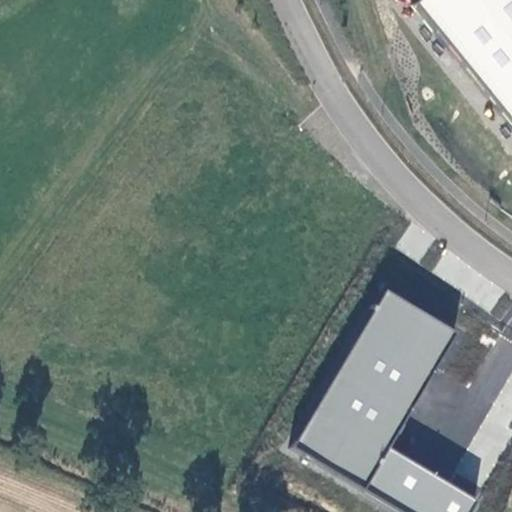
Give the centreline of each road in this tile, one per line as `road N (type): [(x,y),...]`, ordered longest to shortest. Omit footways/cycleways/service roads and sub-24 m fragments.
road 1 (track): [(353,126),(301,114),(231,45),(0,346)]
road 2 (unclassified): [(284,0),(353,126),(404,185),(511,275)]
road 3 (track): [(0,397),(260,511)]
